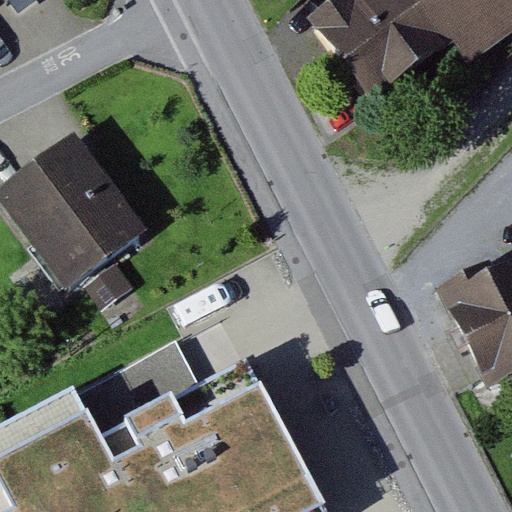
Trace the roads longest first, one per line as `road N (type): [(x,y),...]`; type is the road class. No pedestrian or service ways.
road 1 (tertiary): [(471,511),(211,0)]
road 2 (residential): [(0,107),(203,0)]
